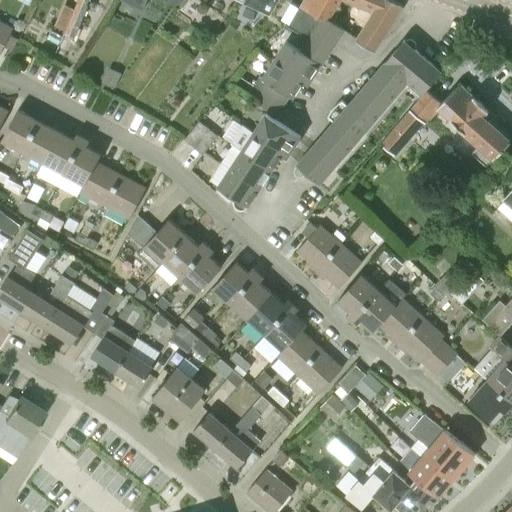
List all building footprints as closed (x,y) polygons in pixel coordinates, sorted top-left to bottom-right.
[(120,0),(142,10),(146,0),(120,0)] [(271,16),(280,0),(246,0),(245,5),(271,16)] [(327,20),(328,19),(338,0),(306,0),(291,27),(290,28),(308,39),(314,31),(322,17),(327,20)] [(381,0),(349,0),(361,4),(375,10),(381,0)] [(381,0),(375,10),(375,11),(357,41),(374,51),(402,4),(392,0),(381,0)] [(65,31),(75,10),(65,5),(56,26),(65,31)] [(248,14),(245,26),(258,29),(261,17),(248,14)] [(328,19),(327,20),(322,17),(314,31),(335,45),(345,30),(328,19)] [(14,28),(0,20),(0,53),(4,46),(11,50),(18,38),(11,34),(14,28)] [(328,55),(335,45),(314,31),(308,39),(309,40),(309,41),(328,55)] [(328,55),(309,41),(302,51),(287,41),(275,60),(305,79),(311,69),(316,73),(328,55)] [(348,106),(342,100),(328,117),(334,122),(297,166),(295,169),(294,172),(295,174),(298,176),(300,177),(302,176),(305,175),(306,174),(319,185),(408,82),(423,94),(427,90),(442,72),(415,49),(408,57),(399,50),(394,53),(390,56),(348,106)] [(293,98),(305,79),(275,60),(263,78),(259,76),(253,85),(263,92),(283,105),(290,96),(293,98)] [(114,87),(119,78),(107,72),(102,82),(114,87)] [(427,90),(423,94),(409,109),(393,127),(379,143),(392,155),(407,138),(422,121),(424,123),(438,109),(479,145),(471,154),(486,167),(510,142),(489,122),(495,116),(461,83),(442,102),(427,90)] [(283,105),(263,92),(253,85),(246,96),(256,103),(276,116),(283,105)] [(0,128),(9,110),(0,105),(0,128)] [(20,156),(39,120),(18,109),(2,140),(13,146),(10,151),(20,156)] [(294,144),(295,145),(301,137),(266,114),(254,132),(284,152),(290,142),(294,144)] [(60,131),(39,120),(20,156),(30,162),(33,156),(44,162),(60,131)] [(184,139),(194,147),(209,128),(200,121),(184,139)] [(284,152),(254,132),(242,125),(230,144),(232,145),(242,150),(272,170),(284,152)] [(209,128),(194,147),(203,154),(218,136),(209,128)] [(57,186),(84,137),(77,133),(75,139),(60,131),(44,162),(45,163),(38,175),(57,186)] [(81,192),(97,161),(102,153),(87,145),(90,140),(84,137),(57,186),(78,197),(81,192)] [(242,150),(230,168),(260,188),(272,170),(242,150)] [(122,175),(97,161),(81,192),(105,205),(122,175)] [(260,188),(230,168),(218,187),(235,198),(234,200),(234,203),(235,206),(236,208),(240,210),(243,210),(246,209),(248,206),(260,188)] [(9,176),(2,171),(0,174),(0,181),(5,184),(9,176)] [(105,205),(130,219),(147,188),(122,175),(105,205)] [(8,178),(4,186),(11,190),(16,182),(8,178)] [(16,182),(11,190),(19,195),(23,186),(16,182)] [(37,225),(38,223),(45,210),(36,205),(36,204),(22,199),(16,212),(37,225)] [(45,210),(38,223),(48,228),(50,223),(54,215),(45,210)] [(144,247),(153,236),(148,231),(153,226),(139,214),(128,233),(143,246),(144,247)] [(169,219),(153,236),(144,247),(143,246),(136,253),(154,270),(163,261),(187,235),(169,219)] [(318,269),(341,243),(320,224),(317,227),(311,222),(302,232),(308,237),(297,250),(318,269)] [(0,287),(0,296),(22,311),(34,292),(27,288),(36,274),(25,268),(44,239),(26,228),(8,258),(17,264),(9,276),(8,275),(0,287)] [(378,244),(384,237),(375,230),(369,236),(378,244)] [(75,240),(84,245),(89,237),(79,232),(75,240)] [(181,277),(208,246),(203,241),(199,245),(187,235),(163,261),(181,277)] [(84,245),(94,250),(98,242),(89,237),(84,245)] [(363,262),(341,243),(318,269),(339,288),(363,262)] [(208,246),(181,277),(198,293),(222,267),(209,255),(214,251),(208,246)] [(396,270),(402,263),(394,256),(388,263),(396,270)] [(231,303),(259,272),(253,267),(249,272),(237,261),(213,287),(231,303)] [(69,268),(65,276),(74,281),(78,274),(69,268)] [(447,297),(450,294),(462,280),(450,269),(435,285),(447,297)] [(450,294),(461,303),(483,280),(472,270),(462,280),(450,294)] [(264,277),(259,272),(231,303),(248,319),(272,292),(260,281),(264,277)] [(346,315),(352,320),(379,289),(361,274),(338,300),(350,311),(346,315)] [(46,300),(34,292),(22,311),(47,327),(69,291),(74,282),(62,275),(46,300)] [(130,282),(124,289),(132,296),(138,290),(130,282)] [(436,300),(442,293),(435,286),(429,293),(436,300)] [(95,308),(101,312),(113,295),(104,287),(92,305),(95,308)] [(147,297),(147,293),(145,291),(141,288),(134,297),(142,303),(146,299),(147,297)] [(396,305),(379,289),(352,320),(357,325),(361,321),(373,332),(380,324),(396,305)] [(73,343),(95,308),(92,305),(69,291),(47,327),(73,343)] [(284,303),(272,292),(248,319),(265,334),(293,304),(288,299),(284,303)] [(162,307),(165,310),(171,303),(163,296),(157,303),(162,307)] [(402,344),(426,318),(403,298),(396,305),(380,324),(402,344)] [(511,298),(503,309),(511,316),(511,298)] [(144,305),(155,314),(159,310),(147,300),(144,305)] [(177,319),(186,309),(178,303),(170,312),(177,319)] [(302,330),(307,324),(295,313),(299,309),(293,304),(265,334),(282,350),(283,350),(302,330)] [(91,355),(116,371),(135,340),(112,325),(115,320),(105,314),(94,333),(102,338),(91,355)] [(169,320),(161,314),(155,321),(164,327),(169,320)] [(427,366),(447,344),(442,339),(445,335),(426,318),(402,344),(427,366)] [(203,334),(209,327),(201,320),(195,327),(203,334)] [(178,345),(189,330),(181,322),(169,338),(178,345)] [(217,334),(209,327),(203,334),(211,341),(217,334)] [(189,330),(178,345),(187,351),(192,347),(200,339),(189,330)] [(322,349),(302,330),(283,350),(282,350),(277,355),(299,375),(322,349)] [(217,334),(211,341),(219,347),(224,341),(217,334)] [(474,368),(487,380),(511,401),(511,346),(500,335),(490,346),(492,348),(474,368)] [(135,340),(116,371),(140,387),(153,367),(152,366),(160,352),(137,337),(135,340)] [(211,349),(200,339),(192,347),(204,358),(211,349)] [(447,344),(427,366),(438,376),(458,353),(447,344)] [(343,367),(322,349),(299,375),(319,393),(343,367)] [(230,358),(238,365),(244,358),(236,351),(230,358)] [(226,378),(226,377),(233,369),(220,357),(213,366),(226,378)] [(244,358),(238,365),(246,372),(252,365),(244,358)] [(153,397),(167,408),(198,370),(184,359),(153,397)] [(356,365),(340,382),(343,385),(349,391),(366,374),(356,365)] [(226,377),(237,387),(244,379),(233,369),(226,377)] [(198,370),(167,408),(181,420),(206,390),(205,389),(211,381),(198,370)] [(265,371),(256,380),(265,388),(274,379),(265,371)] [(371,372),(357,386),(372,400),(385,386),(371,372)] [(511,404),(511,401),(487,380),(469,400),(490,420),(500,408),(505,412),(511,404)] [(276,399),(282,393),(274,385),(268,392),(276,399)] [(343,385),(336,391),(343,398),(349,391),(343,385)] [(290,400),(282,393),(276,399),(284,406),(290,400)] [(360,404),(350,393),(343,400),(353,410),(360,404)] [(346,406),(333,394),(322,405),(334,417),(346,406)] [(0,441),(19,454),(46,412),(20,395),(7,415),(0,410),(0,441)] [(262,395),(231,430),(216,449),(238,467),(261,440),(249,429),(271,403),(262,395)] [(216,449),(231,430),(209,412),(194,430),(216,449)] [(441,467),(454,479),(475,454),(425,413),(410,431),(419,439),(410,450),(428,465),(434,459),(442,465),(441,467)] [(356,471),(364,461),(336,437),(327,447),(356,471)] [(280,466),(289,456),(282,450),(273,460),(280,466)] [(454,479),(441,467),(442,465),(434,459),(428,465),(410,450),(399,462),(417,478),(439,496),(454,479)] [(392,509),(396,504),(404,494),(398,489),(401,485),(406,480),(379,457),(347,494),(362,507),(374,494),(392,509)] [(273,511),(275,511),(292,492),(266,470),(248,491),(273,511)] [(398,489),(404,494),(396,504),(405,511),(419,511),(424,506),(428,509),(439,496),(417,478),(407,490),(401,485),(398,489)]
